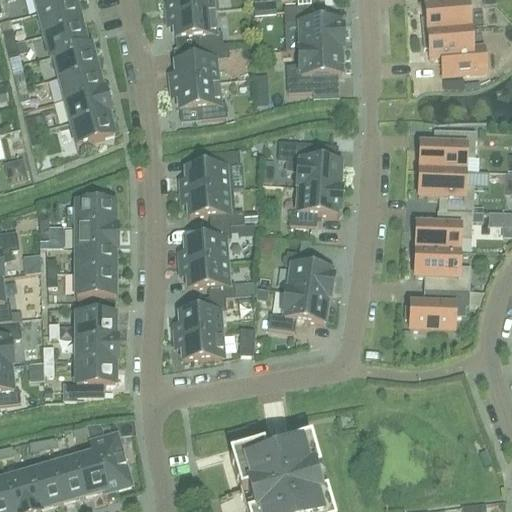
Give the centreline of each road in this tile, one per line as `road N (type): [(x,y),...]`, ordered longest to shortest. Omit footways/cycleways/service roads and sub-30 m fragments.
road 1 (residential): [(119,0),(145,96),(154,246),(149,397)]
road 2 (residential): [(366,0),(367,181),(344,359)]
road 3 (residential): [(344,359),(330,371),(149,397)]
road 4 (residential): [(344,359),(367,371),(414,375),(484,356)]
